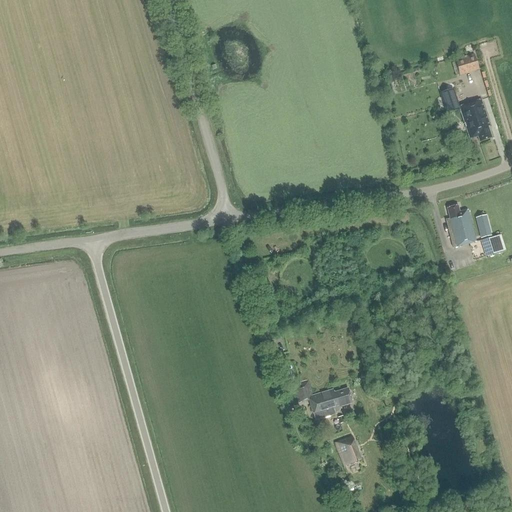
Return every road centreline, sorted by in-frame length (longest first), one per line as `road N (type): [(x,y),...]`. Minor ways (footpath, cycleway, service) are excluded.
road 1 (unclassified): [(230,219),(488,174),(511,163)]
road 2 (unclassified): [(165,511),(89,240)]
road 3 (unclassified): [(230,219),(166,0)]
road 4 (track): [(230,219),(284,388)]
road 5 (unclassified): [(89,240),(230,219)]
